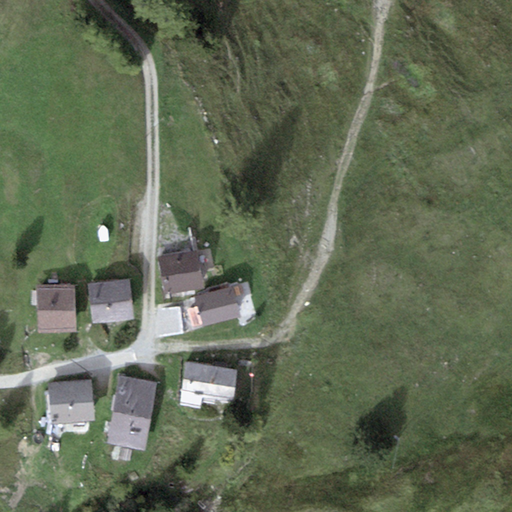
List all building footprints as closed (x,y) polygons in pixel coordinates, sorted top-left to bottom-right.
[(160,258),(166,295),(202,289),(195,252),(160,258)] [(127,282),(90,286),(94,321),(131,317),(127,282)] [(231,288),(196,297),(204,325),(238,316),(231,288)] [(39,291),(40,326),(73,326),(73,290),(39,291)] [(185,364),(179,404),(231,412),(237,372),(185,364)] [(157,383),(120,377),(109,443),(146,449),(157,383)] [(51,387),(53,421),(92,419),(90,384),(51,387)] [(44,511),(63,490),(37,469),(10,501),(24,511),(44,511)]
